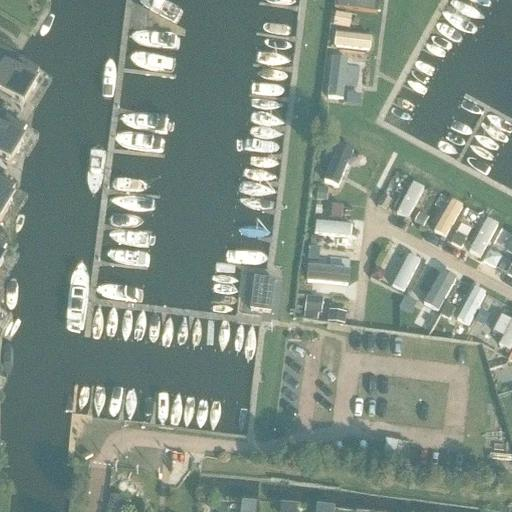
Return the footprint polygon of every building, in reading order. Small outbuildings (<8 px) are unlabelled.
[(327,43),(366,50),(369,32),(346,28),(349,10),(334,7),(327,43)] [(31,83),(38,71),(0,48),(0,64),(4,66),(0,72),(0,94),(21,107),(18,110),(20,111),(35,85),(31,83)] [(334,100),(357,101),(359,64),(336,63),(334,100)] [(323,94),(334,95),(334,82),(329,82),(330,74),(323,74),(323,94)] [(0,159),(8,165),(6,168),(7,169),(22,143),(18,141),(25,129),(0,113),(0,159)] [(344,146),(338,161),(328,158),(320,181),(339,188),(352,149),(344,146)] [(393,210),(406,218),(424,186),(410,178),(393,210)] [(14,188),(0,179),(0,220),(11,202),(7,199),(14,188)] [(429,229),(443,237),(463,204),(449,196),(429,229)] [(484,214),(465,251),(479,258),(497,221),(484,214)] [(312,220),(313,240),(351,238),(349,218),(312,220)] [(350,284),(347,251),(330,253),(334,285),(350,284)] [(401,251),(391,287),(406,292),(417,255),(401,251)] [(429,289),(441,299),(457,280),(446,270),(429,289)] [(270,314),(274,282),(254,279),(250,311),(270,314)] [(473,285),(460,315),(478,323),(491,293),(473,285)] [(443,300),(438,314),(450,318),(455,303),(443,300)] [(324,308),(326,325),(342,323),(341,306),(324,308)] [(511,306),(498,345),(511,350),(511,306)] [(409,445),(387,441),(382,463),(404,468),(409,445)] [(177,481),(181,461),(172,458),(167,479),(177,481)] [(126,498),(112,497),(111,510),(124,511),(126,498)]
